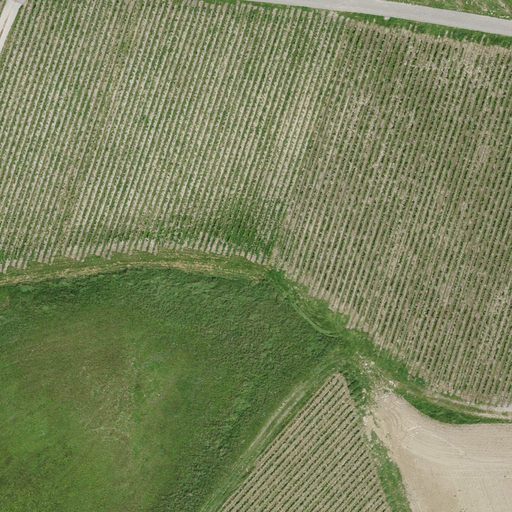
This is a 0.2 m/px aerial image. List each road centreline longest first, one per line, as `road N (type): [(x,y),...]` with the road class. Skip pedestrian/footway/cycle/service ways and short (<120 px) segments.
road 1 (track): [(511,417),(426,402),(365,370),(414,511)]
road 2 (unclassified): [(308,0),(511,29)]
